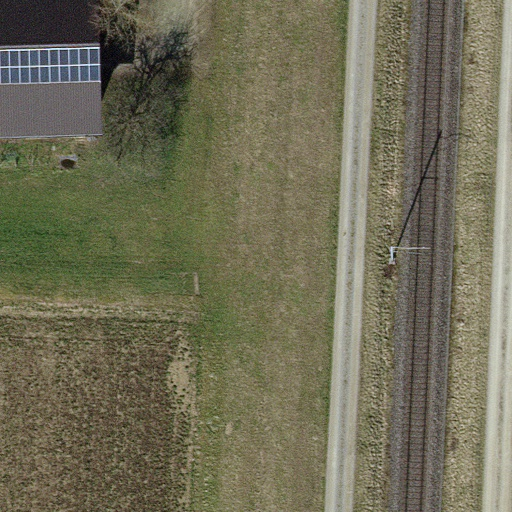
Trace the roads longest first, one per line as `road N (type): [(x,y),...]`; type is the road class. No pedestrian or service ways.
road 1 (track): [(350,511),(370,0)]
road 2 (track): [(504,511),(511,359)]
